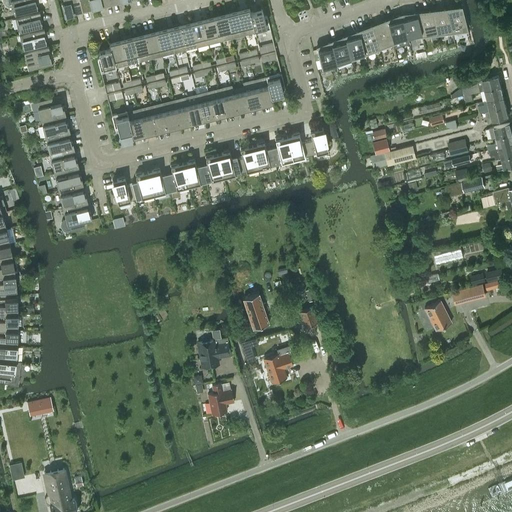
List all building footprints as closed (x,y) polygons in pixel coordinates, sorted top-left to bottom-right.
[(12,5),(15,17),(38,11),(37,11),(36,3),(37,2),(36,0),(4,0),(5,3),(8,5),(12,5)] [(65,14),(82,10),(79,0),(63,0),(64,2),(61,2),(65,14)] [(94,0),(79,0),(82,10),(96,6),(94,0)] [(446,8),(452,31),(467,29),(463,13),(461,6),(446,8)] [(243,34),(254,31),(255,31),(250,12),(249,7),(237,10),(243,34)] [(452,31),(446,8),(431,10),(437,33),(452,31)] [(262,9),(250,12),(255,31),(254,31),(254,32),(270,28),(266,15),(264,16),(262,9)] [(38,11),(15,17),(19,35),(42,29),(42,28),(40,20),(41,20),(39,10),(37,11),(38,11)] [(237,10),(225,13),(231,37),(243,34),(237,10)] [(437,33),(431,10),(416,12),(422,35),(437,33)] [(422,35),(416,12),(401,14),(407,37),(422,35)] [(220,40),(231,37),(225,13),(214,16),(220,40)] [(407,37),(401,14),(387,19),(393,42),(407,37)] [(214,16),(202,19),(208,43),(220,40),(214,16)] [(197,46),(208,43),(202,19),(190,22),(197,46)] [(393,42),(387,19),(373,25),(379,48),(393,42)] [(190,22),(179,25),(185,49),(197,46),(190,22)] [(173,52),(185,49),(179,25),(167,28),(173,52)] [(379,48),(373,25),(359,30),(365,53),(379,48)] [(42,29),(19,35),(24,52),(46,46),(44,38),(46,37),(43,28),(42,28),(42,29)] [(167,28),(156,31),(162,55),(173,52),(167,28)] [(365,53),(359,30),(344,36),(350,58),(365,53)] [(150,58),(162,55),(156,31),(144,34),(150,58)] [(144,34),(132,37),(138,61),(150,58),(144,34)] [(344,36),(330,41),(336,64),(350,58),(344,36)] [(127,64),(138,61),(132,37),(121,39),(127,64)] [(414,38),(417,56),(426,55),(423,37),(414,38)] [(109,42),(110,47),(115,67),(115,66),(127,64),(121,39),(109,42)] [(336,64),(330,41),(316,47),(318,53),(322,70),(332,65),(335,64),(336,64)] [(275,49),(273,42),(258,46),(260,52),(275,49)] [(46,46),(24,52),(28,70),(52,64),(52,63),(51,63),(49,55),(50,55),(48,45),(46,46)] [(116,67),(115,66),(115,67),(110,47),(98,50),(100,57),(97,58),(100,71),(116,67)] [(262,61),(277,58),(276,51),(261,55),(262,61)] [(265,76),(266,76),(271,96),(283,93),(281,86),(284,85),(281,72),(265,76)] [(480,90),(485,89),(501,85),(498,75),(477,80),(480,90)] [(266,76),(254,79),(260,103),(272,100),(271,96),(266,76)] [(249,106),(260,103),(254,79),(242,82),(243,86),(244,86),(249,106)] [(119,81),(104,85),(105,91),(120,87),(119,81)] [(225,112),(237,109),(232,89),(231,85),(219,88),(225,112)] [(503,96),(501,85),(485,89),(487,100),(503,96)] [(243,86),(232,89),(237,109),(249,106),(244,86),(243,86)] [(452,97),(464,94),(472,93),(470,86),(463,88),(459,89),(451,94),(452,97)] [(219,88),(208,91),(214,115),(225,112),(219,88)] [(108,100),(123,97),(121,90),(106,94),(108,100)] [(197,98),(202,118),(214,115),(208,91),(196,94),(197,98)] [(196,94),(185,97),(186,101),(185,101),(191,121),(202,118),(197,98),(196,94)] [(38,110),(40,119),(63,114),(64,114),(65,114),(62,104),(61,105),(59,97),(61,97),(60,95),(36,101),(36,102),(33,102),(32,104),(34,109),(35,110),(38,110)] [(506,106),(503,96),(487,100),(484,101),(484,104),(478,105),(480,112),(485,111),(490,110),(506,106)] [(185,97),(173,100),(179,124),(191,121),(185,101),(186,101),(185,97)] [(167,127),(179,124),(173,100),(161,102),(167,127)] [(161,102),(150,105),(156,130),(167,127),(161,102)] [(419,106),(421,112),(433,109),(431,103),(419,106)] [(138,108),(144,132),(156,130),(150,105),(138,108)] [(490,110),(485,111),(488,121),(508,116),(506,106),(490,110)] [(144,132),(138,108),(127,111),(126,111),(131,131),(132,135),(144,132)] [(119,134),(131,131),(126,111),(127,111),(126,111),(111,114),(115,128),(117,127),(119,134)] [(40,119),(45,137),(68,131),(68,132),(69,131),(67,122),(66,122),(64,114),(63,114),(40,119)] [(440,115),(428,118),(430,125),(442,122),(440,115)] [(492,138),(496,137),(511,132),(510,123),(489,127),(492,138)] [(312,140),(307,141),(310,155),(316,153),(328,150),(328,149),(329,149),(330,148),(330,147),(331,146),(330,145),(330,144),(329,143),(328,142),(327,142),(326,142),(322,128),(323,127),(322,127),(316,129),(315,127),(309,129),(312,140)] [(374,139),(386,136),(384,128),(372,131),(374,139)] [(374,139),(372,129),(366,131),(368,140),(374,139)] [(70,140),(68,132),(68,131),(45,137),(49,154),(72,149),(74,149),(71,139),(70,140)] [(305,156),(310,155),(307,141),(301,142),(299,132),(293,133),(293,134),(287,136),(293,159),(305,156)] [(511,132),(496,137),(498,142),(487,144),(489,149),(511,143),(511,132)] [(280,162),(293,159),(287,136),(281,137),(280,136),(275,138),(276,145),(271,146),(275,163),(280,162)] [(392,148),(389,137),(376,141),(378,151),(392,148)] [(450,148),(466,144),(465,138),(448,142),(450,148)] [(258,143),(252,145),(258,168),(275,164),(275,163),(271,146),(265,148),(264,140),(258,142),(258,143)] [(511,154),(511,143),(489,149),(490,154),(491,153),(492,156),(495,155),(496,159),(501,157),(511,154)] [(411,144),(373,154),(376,167),(415,158),(411,144)] [(468,151),(466,144),(450,148),(451,155),(468,151)] [(242,157),(237,158),(240,172),(245,171),(258,168),(252,145),(246,146),(245,145),(240,146),(242,157)] [(77,166),(77,167),(78,166),(76,157),(74,157),(72,149),(49,154),(54,172),(77,166)] [(223,152),(217,153),(223,177),(234,174),(240,172),(237,158),(236,155),(230,156),(229,149),(223,151),(223,152)] [(207,166),(202,167),(205,181),(210,180),(223,177),(217,153),(211,155),(211,154),(205,155),(207,166)] [(511,154),(501,157),(503,163),(498,164),(499,169),(504,168),(511,165),(511,154)] [(470,161),(469,155),(452,159),(454,165),(470,161)] [(188,161),(182,162),(188,185),(199,183),(205,181),(202,167),(196,169),(194,158),(188,159),(188,161)] [(490,161),(483,163),(485,172),(492,170),(490,161)] [(175,189),(188,185),(182,162),(176,164),(176,163),(170,164),(172,171),(166,173),(171,190),(175,189)] [(79,175),(77,167),(77,166),(54,172),(58,189),(81,184),(82,184),(80,174),(79,175)] [(153,169),(147,171),(153,194),(164,192),(164,191),(171,190),(166,173),(161,174),(159,167),(153,168),(153,169)] [(467,168),(455,170),(457,178),(469,175),(467,168)] [(139,198),(153,194),(147,171),(141,173),(141,171),(135,173),(137,180),(131,181),(132,185),(136,198),(139,198)] [(128,200),(136,198),(132,185),(127,186),(124,175),(118,177),(118,178),(113,180),(112,180),(112,181),(116,195),(115,195),(114,196),(113,197),(113,198),(113,199),(113,200),(114,201),(115,202),(116,202),(117,202),(118,202),(118,203),(128,200)] [(482,177),(462,182),(464,191),(484,186),(482,177)] [(389,180),(377,183),(379,189),(391,186),(389,180)] [(415,181),(408,182),(410,190),(417,189),(415,181)] [(85,201),(86,202),(87,201),(84,192),(83,192),(81,184),(58,189),(62,207),(85,201)] [(16,186),(10,187),(13,198),(18,196),(16,186)] [(497,203),(504,201),(511,199),(511,187),(509,188),(509,187),(508,186),(493,190),(497,203)] [(482,195),(484,205),(496,202),(493,192),(482,195)] [(429,207),(437,205),(435,197),(427,199),(429,207)] [(87,209),(86,202),(85,201),(62,207),(65,219),(62,220),(61,224),(62,227),(65,230),(68,230),(85,226),(83,221),(91,219),(89,209),(87,209)] [(122,216),(113,219),(115,227),(124,224),(122,216)] [(442,217),(411,225),(413,232),(444,224),(442,217)] [(511,222),(492,227),(494,233),(511,228),(511,222)] [(0,228),(0,244),(9,243),(8,235),(6,227),(0,228)] [(0,260),(12,258),(11,251),(9,243),(0,244),(0,260)] [(435,260),(463,258),(462,246),(434,249),(435,260)] [(0,275),(15,274),(14,271),(14,266),(12,258),(0,260),(0,275)] [(489,280),(504,276),(503,270),(501,269),(486,272),(489,280)] [(472,284),(485,281),(483,273),(470,276),(472,284)] [(0,275),(0,291),(16,290),(16,282),(15,274),(0,275)] [(502,277),(484,282),(486,289),(495,286),(498,285),(497,284),(501,283),(501,281),(503,281),(502,277)] [(458,291),(460,301),(473,298),(470,287),(458,291)] [(312,288),(305,290),(309,302),(316,299),(312,288)] [(259,292),(243,297),(253,327),(257,326),(264,324),(268,322),(265,311),(262,301),(259,292)] [(0,313),(17,314),(17,306),(17,297),(0,298),(0,313)] [(424,307),(436,329),(451,321),(440,299),(424,307)] [(312,306),(299,310),(305,326),(317,322),(312,306)] [(0,329),(17,329),(17,322),(17,314),(0,313),(0,329)] [(0,344),(17,345),(17,337),(17,329),(0,329),(0,344)] [(219,329),(211,330),(213,338),(220,337),(219,329)] [(197,342),(202,367),(218,364),(217,357),(230,354),(227,336),(197,342)] [(240,344),(246,359),(254,356),(251,345),(258,343),(256,337),(240,342),(240,344)] [(0,359),(15,361),(16,353),(17,345),(0,344),(0,359)] [(288,351),(279,354),(278,352),(263,357),(271,382),(286,377),(283,368),(293,364),(288,351)] [(21,362),(15,361),(0,359),(0,382),(18,385),(21,362)] [(198,375),(193,376),(195,383),(202,382),(201,377),(198,375)] [(212,414),(226,411),(225,403),(234,401),(231,388),(230,388),(229,381),(212,384),(213,392),(208,393),(212,414)] [(52,406),(50,396),(26,401),(29,411),(35,410),(34,405),(44,403),(45,407),(52,406)] [(13,478),(25,475),(22,460),(10,462),(13,478)] [(48,494),(46,494),(44,497),(45,501),(48,503),(49,503),(51,511),(71,511),(76,511),(77,511),(77,510),(74,497),(70,498),(64,468),(44,472),(48,494)] [(74,477),(76,486),(83,484),(81,475),(74,477)]
